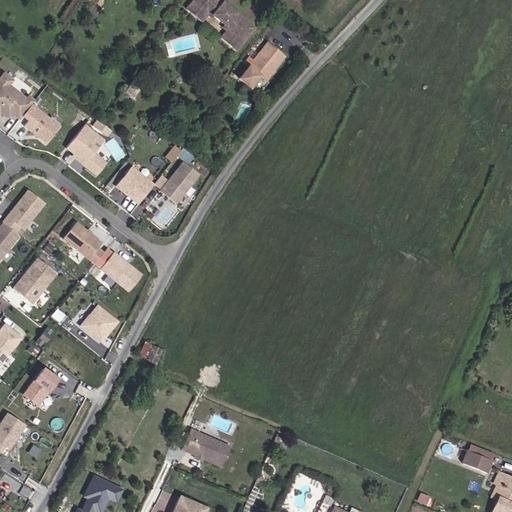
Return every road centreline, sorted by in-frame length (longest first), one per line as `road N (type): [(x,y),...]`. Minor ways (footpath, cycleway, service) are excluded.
road 1 (residential): [(387,0),(229,161),(173,261)]
road 2 (residential): [(173,261),(40,511)]
road 3 (residential): [(0,184),(15,164),(40,162),(173,261)]
